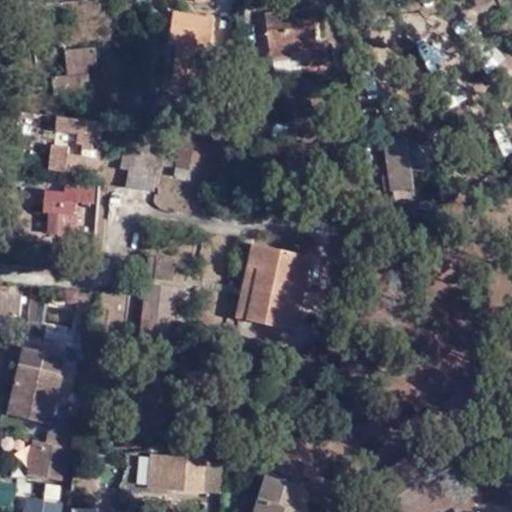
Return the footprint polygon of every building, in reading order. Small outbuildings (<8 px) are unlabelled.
[(344,0),(329,0),(331,9),(345,7),(344,0)] [(317,45),(312,8),(269,13),(269,33),(264,33),(269,61),(301,55),(305,80),(331,76),(326,43),(317,45)] [(168,43),(174,43),(176,24),(211,29),(213,17),(172,11),(168,43)] [(210,39),(211,29),(176,24),(174,43),(175,44),(192,46),(191,55),(185,55),(183,70),(205,73),(210,39)] [(204,77),(205,73),(183,70),(185,55),(191,55),(192,46),(175,44),(172,72),(204,77)] [(84,64),(52,67),(54,94),(87,91),(84,64)] [(124,79),(101,78),(100,100),(124,101),(124,79)] [(208,119),(212,119),(229,122),(231,103),(211,101),(208,119)] [(106,122),(71,118),(70,129),(86,130),(84,147),(103,149),(106,122)] [(229,122),(212,119),(211,134),(227,136),(229,122)] [(153,135),(128,131),(121,169),(129,170),(126,188),(154,193),(159,168),(162,167),(165,150),(151,148),(153,135)] [(181,173),(192,174),(194,142),(183,142),(181,173)] [(398,144),(380,147),(386,194),(403,191),(398,144)] [(71,150),(57,148),(55,169),(98,173),(99,158),(71,154),(71,150)] [(65,198),(47,198),(46,215),(52,215),(51,235),(74,236),(76,207),(95,209),(96,188),(66,185),(65,198)] [(256,270),(245,320),(293,331),(309,257),(251,244),(246,268),(256,270)] [(147,255),(145,265),(174,269),(175,257),(147,255)] [(174,269),(145,265),(144,278),(173,280),(174,269)] [(234,317),(245,320),(256,270),(246,268),(234,317)] [(189,293),(146,288),(140,343),(183,348),(189,293)] [(27,298),(0,294),(0,316),(25,319),(27,298)] [(88,317),(90,296),(75,294),(74,304),(79,304),(78,316),(88,317)] [(66,358),(24,349),(11,416),(53,424),(64,377),(62,377),(66,358)] [(186,405),(189,381),(174,379),(171,404),(186,405)] [(49,445),(74,451),(78,430),(53,424),(49,445)] [(74,451),(33,443),(27,475),(68,483),(74,451)] [(421,446),(347,505),(352,511),(423,511),(453,489),(421,446)] [(170,490),(172,459),(154,458),(152,489),(170,490)] [(208,460),(172,459),(170,490),(206,492),(208,460)] [(224,462),(208,460),(206,492),(222,493),(224,462)] [(298,511),(301,504),(296,504),(300,489),(273,482),(264,511),(298,511)] [(30,502),(27,511),(62,511),(64,506),(30,502)]
